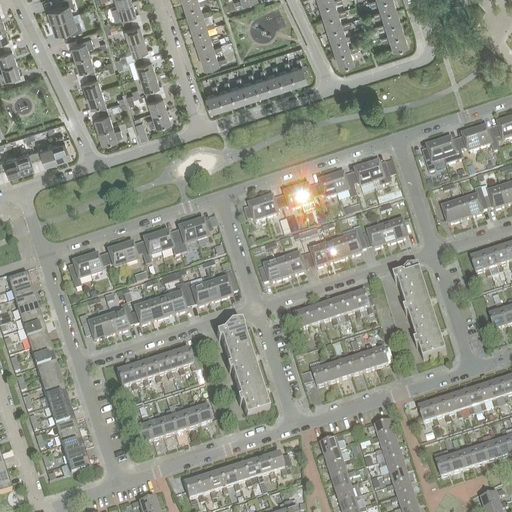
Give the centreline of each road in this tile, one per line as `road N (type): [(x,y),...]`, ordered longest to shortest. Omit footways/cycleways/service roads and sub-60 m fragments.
road 1 (residential): [(216,198),(393,140)]
road 2 (residential): [(253,311),(430,254)]
road 3 (residential): [(291,428),(468,371)]
road 4 (residential): [(14,0),(93,167)]
road 5 (residential): [(78,368),(253,311)]
road 6 (residential): [(116,485),(291,428)]
road 7 (residential): [(41,254),(216,198)]
road 8 (residential): [(329,91),(426,55),(431,42),(417,0)]
road 9 (residential): [(0,385),(39,510),(57,504)]
road 10 (residential): [(198,133),(154,0)]
road 11 (residential): [(198,133),(329,91)]
road 12 (residential): [(393,140),(511,102)]
road 13 (residential): [(291,428),(253,311)]
road 14 (residential): [(116,485),(78,368)]
road 15 (residential): [(468,371),(430,254)]
